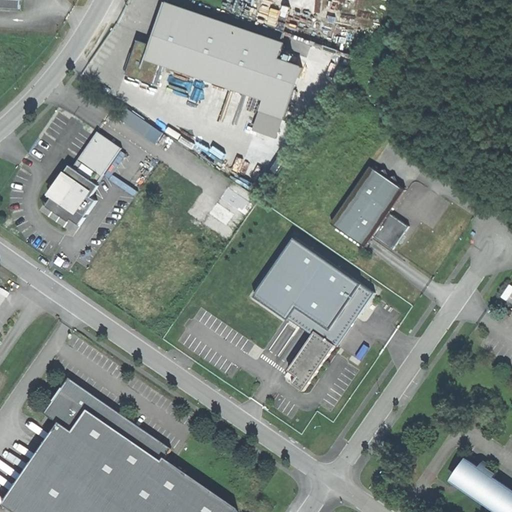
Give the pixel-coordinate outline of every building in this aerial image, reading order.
[(0,0),(0,7),(22,9),(22,0),(0,0)] [(169,2),(166,12),(225,32),(227,26),(242,31),(240,37),(286,53),(289,43),(169,2)] [(225,32),(166,12),(154,46),(146,43),(141,41),(134,62),(131,61),(126,75),(159,86),(166,66),(268,100),(265,110),(289,118),(306,67),(283,59),(286,53),(240,37),(242,31),(227,26),(225,32)] [(289,118),(265,110),(260,125),(284,133),(289,118)] [(140,112),(132,123),(161,142),(169,131),(140,112)] [(70,176),(56,196),(48,207),(72,223),(73,221),(81,227),(99,200),(94,197),(97,193),(94,191),(124,148),(100,131),(95,138),(79,162),(77,164),(70,176)] [(411,226),(390,212),(406,189),(399,185),(394,176),(389,179),(385,170),(380,173),(373,168),(334,224),(367,247),(375,236),(395,249),(403,237),(411,226)] [(70,176),(66,173),(52,193),(56,196),(70,176)] [(204,226),(231,245),(263,198),(236,180),(204,226)] [(72,223),(48,207),(46,210),(77,232),(81,227),(73,221),(72,223)] [(259,295),(315,334),(318,330),(338,344),(342,346),(379,293),(299,237),(259,295)] [(292,367),(292,369),(300,375),(298,377),(295,382),(307,390),(333,352),(338,344),(318,330),(315,334),(292,367)] [(238,511),(173,467),(165,462),(172,452),(132,425),(72,383),(66,392),(63,390),(54,403),(57,405),(48,418),(61,426),(55,434),(4,509),(8,511),(238,511)] [(466,477),(471,486),(509,511),(511,511),(511,487),(496,476),(498,473),(488,466),(486,469),(469,458),(467,461),(465,468),(466,477)] [(463,481),(471,486),(466,477),(465,468),(458,478),(463,481)]
